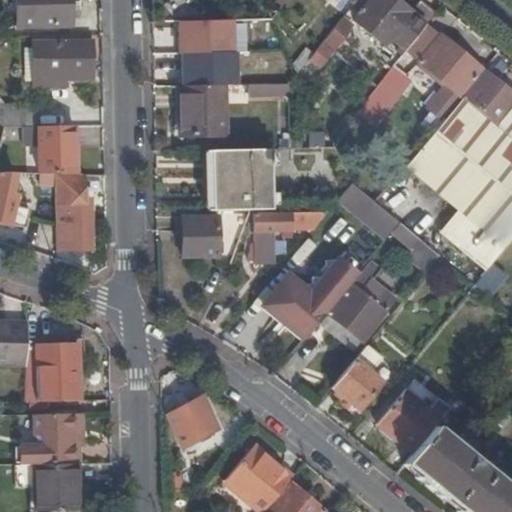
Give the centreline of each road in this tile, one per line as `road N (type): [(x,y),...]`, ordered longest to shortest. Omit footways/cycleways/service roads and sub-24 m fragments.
road 1 (residential): [(396,511),(131,320)]
road 2 (residential): [(131,320),(122,0)]
road 3 (residential): [(139,511),(131,320)]
road 4 (residential): [(131,320),(0,266)]
